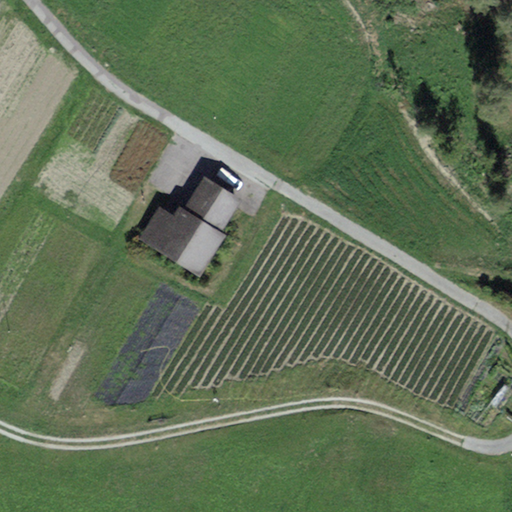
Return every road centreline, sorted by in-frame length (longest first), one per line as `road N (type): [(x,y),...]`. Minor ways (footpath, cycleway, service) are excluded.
road 1 (track): [(511,443),(485,448),(354,406),(85,448),(42,445),(0,428)]
road 2 (track): [(27,0),(134,103),(425,275)]
